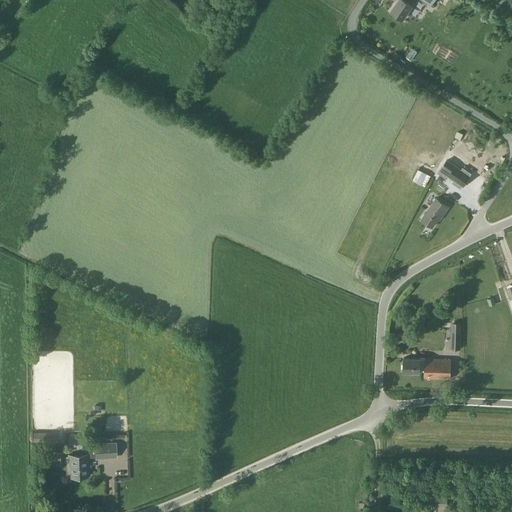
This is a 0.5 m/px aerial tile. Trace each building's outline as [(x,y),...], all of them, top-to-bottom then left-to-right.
[(402,18),(415,0),(398,0),(391,11),(402,18)] [(447,160),(438,172),(447,178),(448,176),(454,180),(452,182),(461,188),(462,185),(463,186),(470,176),(469,175),(471,173),(463,167),(461,170),(447,160)] [(442,216),(449,206),(437,197),(421,219),(432,227),(441,215),(442,216)] [(452,322),(451,349),(461,349),(462,322),(452,322)] [(404,357),(404,371),(420,371),(420,358),(404,357)] [(424,358),(424,360),(424,378),(451,378),(450,358),(424,358)] [(49,439),(49,432),(33,432),(33,441),(40,441),(40,439),(49,439)] [(90,457),(116,456),(116,443),(89,444),(90,457)] [(65,457),(65,452),(55,452),(56,464),(69,464),(69,477),(89,476),(88,455),(68,455),(68,457),(65,457)] [(429,492),(429,502),(444,502),(444,491),(429,492)] [(429,503),(429,511),(444,511),(444,503),(438,503),(438,508),(432,508),(432,503),(429,503)]
